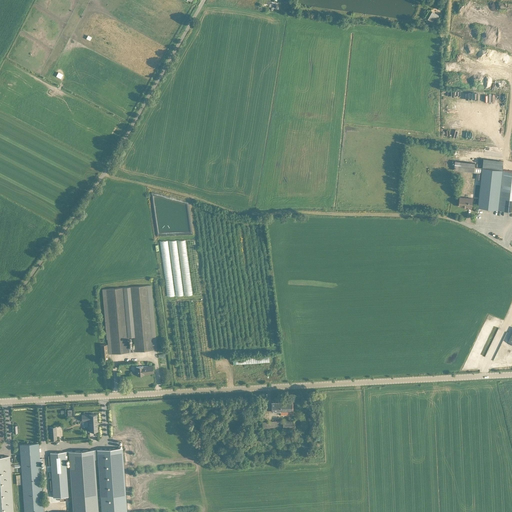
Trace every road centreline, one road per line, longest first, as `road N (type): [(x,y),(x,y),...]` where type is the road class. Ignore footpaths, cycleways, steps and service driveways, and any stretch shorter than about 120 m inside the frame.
road 1 (tertiary): [(511,376),(0,401)]
road 2 (unclassified): [(0,313),(103,174),(203,0)]
road 3 (track): [(103,174),(240,213),(440,216)]
